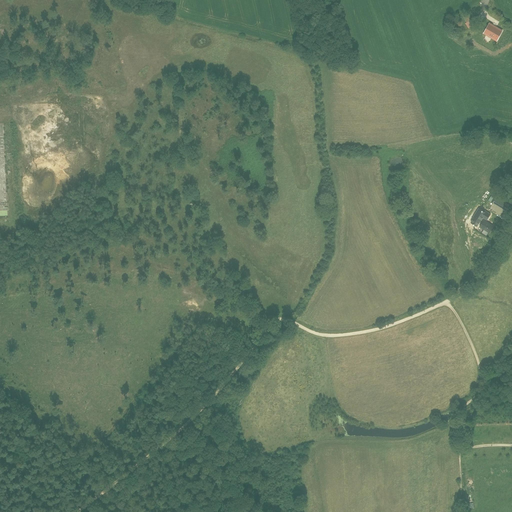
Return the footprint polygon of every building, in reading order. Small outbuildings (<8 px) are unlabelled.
[(474,14),(465,21),(471,28),(479,22),(474,14)] [(503,29),(490,24),(486,34),(498,40),(503,29)] [(477,30),(472,33),(476,41),(482,37),(477,30)] [(496,198),(493,203),(499,206),(502,201),(496,198)] [(482,220),(482,221),(484,218),(488,221),(491,215),(485,211),(484,212),(479,209),(473,218),(474,219),(472,223),(478,227),(482,220)] [(493,226),(484,221),(479,227),(480,228),(478,231),(485,235),(487,232),(489,233),(493,226)]
